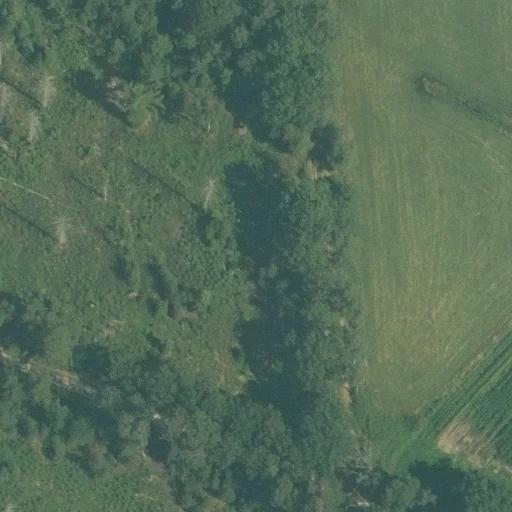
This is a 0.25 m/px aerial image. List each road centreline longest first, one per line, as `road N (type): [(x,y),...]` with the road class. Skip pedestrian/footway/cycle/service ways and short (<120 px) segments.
road 1 (track): [(294,0),(338,468)]
road 2 (track): [(338,468),(0,337)]
